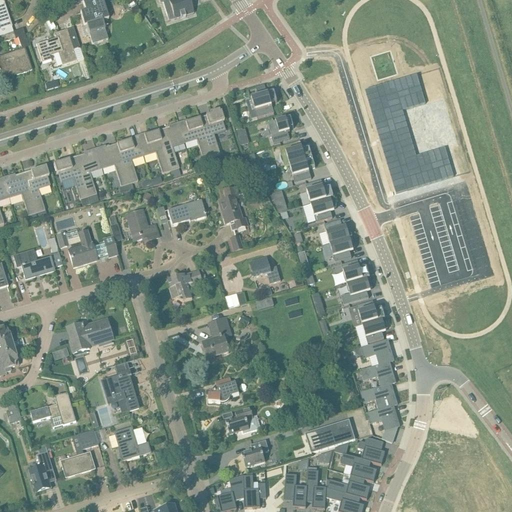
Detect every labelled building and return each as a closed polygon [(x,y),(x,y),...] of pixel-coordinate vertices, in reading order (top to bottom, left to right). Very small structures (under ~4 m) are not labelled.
[(0,0),(0,31),(7,29),(6,23),(10,22),(2,0),(0,0)] [(108,20),(102,0),(88,0),(92,11),(80,14),(84,28),(86,27),(92,46),(108,41),(102,22),(108,20)] [(164,4),(168,16),(173,14),(175,21),(194,15),(189,0),(159,0),(160,2),(162,5),(164,4)] [(49,42),(36,46),(42,64),(51,61),(50,57),(59,55),(62,67),(77,62),(74,51),(80,49),(74,29),(54,35),(56,41),(49,43),(49,42)] [(13,33),(1,37),(3,43),(15,39),(13,33)] [(25,36),(18,38),(21,49),(29,46),(25,36)] [(25,50),(0,58),(0,73),(2,80),(12,76),(11,75),(16,74),(17,76),(32,71),(25,50)] [(378,88),(365,92),(381,144),(396,196),(399,195),(454,179),(445,150),(416,158),(407,128),(403,113),(426,106),(426,105),(417,77),(378,88)] [(259,98),(252,101),(257,120),(274,115),(271,105),(277,104),(274,94),(267,96),(265,87),(256,89),(259,98)] [(210,116),(199,120),(212,160),(219,158),(220,157),(214,136),(225,132),(222,123),(224,122),(221,113),(219,113),(219,111),(210,114),(210,116)] [(186,122),(178,124),(184,145),(197,141),(204,163),(205,162),(212,160),(199,120),(186,124),(185,122),(186,122)] [(291,120),(268,126),(274,145),(290,141),(288,134),(287,132),(289,131),(294,130),(291,120)] [(169,129),(158,133),(170,172),(179,170),(172,149),(184,145),(178,124),(168,127),(169,129)] [(237,133),(238,139),(246,137),(244,131),(242,132),(237,133)] [(145,135),(137,137),(143,157),(155,154),(162,175),(170,172),(158,133),(144,137),(144,135),(145,135)] [(130,141),(117,146),(129,186),(138,183),(131,161),(143,157),(137,137),(129,140),(130,140),(130,141)] [(300,143),(279,149),(285,168),(290,167),(312,160),(310,150),(303,152),(300,143)] [(105,147),(95,150),(102,170),(114,167),(121,188),(129,186),(117,146),(106,149),(105,147)] [(75,159),(88,199),(97,196),(90,174),(102,170),(95,150),(87,153),(88,153),(89,154),(75,159)] [(219,158),(212,160),(214,167),(222,164),(219,158)] [(55,165),(54,165),(57,175),(58,175),(61,184),(73,180),(80,201),(88,199),(75,159),(64,162),(64,160),(55,163),(55,165)] [(212,160),(205,162),(207,169),(214,167),(212,160)] [(312,160),(290,167),(295,185),(311,180),(309,171),(315,169),(312,160)] [(257,166),(250,168),(254,176),(262,174),(260,165),(257,166)] [(35,171),(24,175),(37,215),(45,213),(38,191),(50,187),(47,178),(49,178),(46,168),(44,168),(44,167),(34,169),(35,171)] [(11,177),(3,179),(9,200),(21,196),(28,218),(37,215),(24,175),(10,179),(10,178),(11,177)] [(255,184),(264,196),(274,189),(266,177),(255,184)] [(142,189),(162,184),(161,178),(141,183),(142,189)] [(0,225),(3,225),(0,214),(0,202),(9,200),(3,179),(0,180),(0,225)] [(321,182),(305,187),(311,206),(334,199),(331,189),(324,191),(321,182)] [(236,188),(222,192),(225,202),(219,204),(226,226),(230,225),(230,226),(231,227),(230,228),(231,229),(231,230),(232,230),(231,232),(232,232),(248,227),(246,220),(241,221),(235,200),(239,199),(236,188)] [(282,193),(273,196),(275,203),(284,200),(282,193)] [(334,199),(311,206),(316,223),(316,224),(333,220),(331,213),(330,210),(334,209),(336,209),(334,199)] [(204,214),(203,210),(201,202),(167,212),(172,227),(189,222),(190,224),(206,219),(205,216),(205,214),(204,214)] [(156,210),(160,225),(167,224),(163,208),(156,210)] [(159,239),(156,229),(155,227),(147,229),(142,212),(126,217),(134,243),(149,238),(150,241),(159,239)] [(287,213),(281,215),(282,222),(289,220),(287,213)] [(114,218),(109,220),(111,228),(117,226),(114,218)] [(341,222),(324,227),(326,234),(330,245),(353,239),(350,229),(347,230),(343,231),(342,228),(341,222)] [(104,246),(93,249),(87,232),(77,235),(76,232),(65,235),(63,236),(63,234),(57,235),(57,237),(57,238),(60,250),(67,248),(73,269),(97,262),(96,259),(107,256),(108,259),(118,256),(113,239),(103,242),(104,246)] [(301,235),(294,237),(297,245),(303,243),(301,235)] [(234,253),(242,251),(239,238),(230,241),(234,253)] [(353,239),(330,245),(335,264),(352,259),(350,253),(349,250),(353,249),(355,248),(353,239)] [(33,253),(14,259),(17,270),(22,268),(24,274),(23,274),(25,281),(54,273),(50,260),(37,264),(33,253)] [(59,254),(54,255),(58,268),(63,267),(59,254)] [(267,276),(268,279),(270,286),(281,282),(277,270),(271,272),(267,259),(250,265),(255,280),(267,276)] [(307,262),(301,264),(305,275),(311,274),(307,262)] [(358,262),(342,267),(347,286),(370,279),(367,269),(360,271),(358,262)] [(0,289),(7,287),(7,288),(8,288),(1,266),(0,266),(0,289)] [(205,276),(201,278),(199,272),(168,282),(171,290),(169,290),(173,300),(179,299),(180,301),(184,303),(193,300),(190,289),(203,285),(202,282),(206,281),(205,276)] [(305,275),(304,276),(306,282),(313,279),(311,274),(305,275)] [(350,296),(342,298),(344,307),(369,300),(367,293),(366,291),(370,289),(373,289),(370,279),(347,286),(350,296)] [(225,298),(228,310),(246,305),(243,294),(225,298)] [(286,307),(299,303),(297,298),(285,302),(286,307)] [(357,308),(349,310),(351,319),(359,316),(362,327),(385,320),(382,310),(376,312),(373,303),(357,308)] [(239,322),(248,327),(251,320),(242,316),(239,322)] [(214,341),(203,345),(208,361),(229,354),(225,339),(231,337),(226,320),(209,325),(214,341)] [(385,320),(362,327),(368,345),(384,341),(382,334),(381,331),(385,330),(388,329),(385,320)] [(113,341),(108,322),(91,327),(91,328),(85,330),(84,327),(83,327),(83,326),(68,331),(72,345),(71,346),(74,355),(90,350),(88,344),(96,342),(97,345),(112,340),(113,341)] [(14,341),(13,340),(11,334),(9,335),(7,328),(0,330),(0,344),(1,344),(1,345),(11,342),(14,341)] [(332,338),(326,340),(328,348),(335,346),(332,338)] [(4,356),(14,353),(11,342),(1,345),(1,344),(0,344),(0,358),(5,357),(4,356)] [(362,349),(361,350),(363,357),(364,361),(369,359),(376,357),(379,367),(390,364),(393,363),(391,357),(393,357),(388,342),(369,347),(362,349)] [(67,350),(53,355),(55,363),(70,358),(67,350)] [(360,350),(355,352),(357,359),(363,357),(361,350),(360,350)] [(19,360),(17,353),(17,352),(14,353),(4,356),(5,357),(0,358),(0,377),(7,375),(5,371),(19,367),(17,360),(19,360)] [(372,369),(361,372),(364,383),(376,379),(379,389),(381,389),(392,386),(395,385),(393,379),(394,379),(390,364),(379,367),(372,369)] [(125,401),(129,413),(139,410),(129,375),(128,375),(128,374),(118,377),(119,378),(102,383),(107,400),(113,399),(114,401),(116,400),(117,403),(125,401)] [(218,393),(209,392),(209,404),(221,405),(223,405),(225,405),(226,405),(227,404),(228,403),(229,403),(229,402),(230,401),(231,398),(240,396),(236,384),(233,385),(231,380),(215,384),(218,393)] [(379,389),(360,395),(364,406),(376,402),(378,412),(379,412),(394,408),(396,407),(395,401),(396,400),(392,386),(381,389),(379,389)] [(76,423),(71,405),(68,396),(55,399),(58,407),(48,410),(48,409),(31,414),(34,424),(50,419),(51,421),(61,418),(63,427),(76,423)] [(6,413),(10,426),(15,424),(20,422),(22,422),(16,402),(6,405),(8,412),(6,413)] [(378,412),(366,415),(370,426),(382,423),(385,433),(397,429),(398,429),(399,429),(397,423),(398,422),(394,408),(379,412),(378,412)] [(254,420),(254,419),(251,409),(235,414),(237,420),(226,423),(230,436),(243,433),(243,435),(259,431),(256,419),(254,420)] [(311,455),(355,442),(349,422),(305,435),(311,455)] [(132,430),(116,435),(120,450),(122,449),(123,453),(125,462),(151,454),(148,445),(143,430),(133,433),(132,430)] [(93,431),(77,436),(81,451),(98,446),(93,431)] [(467,435),(428,462),(453,498),(491,472),(481,457),(482,457),(467,435)] [(371,464),(382,467),(385,454),(381,453),(384,444),(370,440),(360,443),(358,451),(364,452),(362,461),(361,461),(371,464)] [(269,453),(269,452),(266,442),(251,447),(253,452),(242,456),(246,469),(266,463),(263,455),(269,453)] [(36,495),(51,490),(46,474),(53,472),(48,454),(37,457),(40,468),(29,472),(36,495)] [(95,471),(92,461),(90,455),(61,463),(64,473),(66,473),(68,479),(95,471)] [(374,484),(377,472),(369,470),(371,464),(361,461),(362,461),(343,456),(340,466),(353,469),(351,478),(365,482),(374,484)] [(306,504),(308,504),(311,504),(313,504),(312,510),(325,511),(326,500),(325,500),(326,490),(325,490),(319,489),(318,489),(319,473),(317,473),(308,472),(307,487),(307,489),(306,504)] [(307,489),(298,488),(296,488),(297,477),(286,476),(284,502),(289,503),(293,503),(293,509),(306,510),(306,504),(307,489)] [(243,477),(234,480),(229,482),(232,493),(232,495),(217,498),(218,501),(216,501),(218,508),(220,508),(220,511),(233,511),(237,511),(235,503),(244,501),(243,477)] [(243,477),(244,501),(244,510),(260,509),(260,500),(266,500),(266,485),(258,486),(259,491),(254,491),(253,477),(244,478),(243,477)] [(328,490),(328,491),(360,500),(367,502),(370,489),(364,487),(365,482),(351,478),(348,487),(330,482),(328,490)] [(328,491),(326,490),(325,500),(326,500),(341,504),(341,505),(339,511),(363,511),(365,507),(359,506),(359,505),(360,500),(328,491)] [(431,511),(434,503),(414,499),(413,505),(410,504),(408,511),(431,511)] [(511,511),(511,508),(508,499),(483,509),(484,511),(511,511)]
